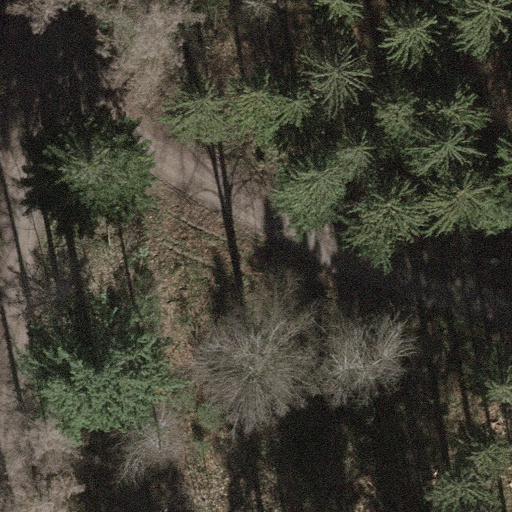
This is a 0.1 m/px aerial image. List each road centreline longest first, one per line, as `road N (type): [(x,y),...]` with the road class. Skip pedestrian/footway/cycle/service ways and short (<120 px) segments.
road 1 (track): [(32,74),(306,238),(454,294),(511,307)]
road 2 (track): [(9,511),(32,0)]
